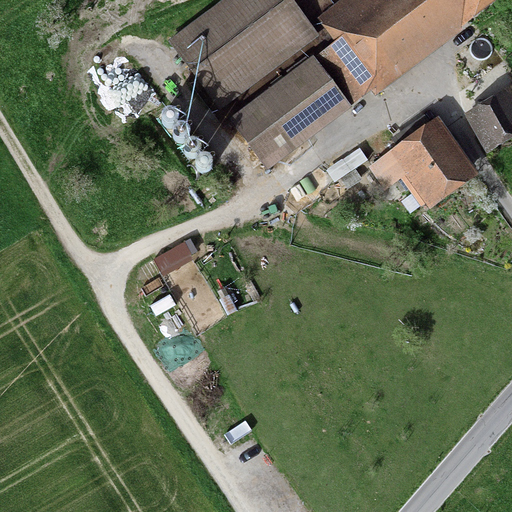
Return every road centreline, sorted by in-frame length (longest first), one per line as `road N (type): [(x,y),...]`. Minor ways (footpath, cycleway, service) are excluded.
road 1 (track): [(267,180),(233,214),(95,277),(248,511)]
road 2 (track): [(0,120),(95,277)]
road 3 (track): [(420,83),(511,205)]
road 4 (tertiary): [(511,404),(415,511)]
